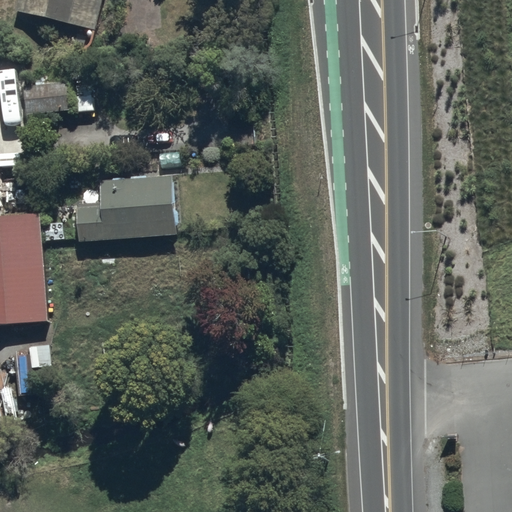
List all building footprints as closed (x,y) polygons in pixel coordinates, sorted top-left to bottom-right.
[(21,0),(19,14),(99,32),(105,0),(21,0)] [(39,87),(28,88),(31,119),(74,115),(72,85),(60,86),(60,77),(39,79),(39,87)] [(107,205),(82,206),(84,245),(183,239),(179,181),(106,185),(107,205)] [(69,224),(45,226),(44,216),(0,219),(0,327),(52,324),(46,243),(71,242),(69,224)] [(54,347),(32,347),(32,370),(54,370),(54,347)]
